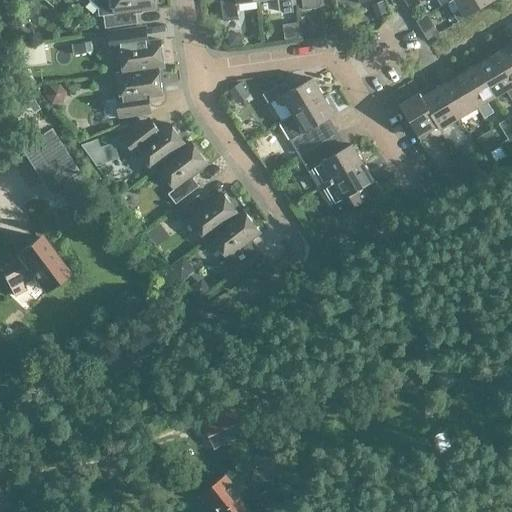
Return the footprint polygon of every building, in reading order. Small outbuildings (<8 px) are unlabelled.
[(100,0),(101,2),(103,5),(106,7),(107,16),(107,17),(108,17),(109,29),(137,25),(136,13),(156,10),(154,0),(100,0)] [(258,2),(257,0),(220,0),(224,22),(239,20),(237,5),(258,2)] [(290,0),(257,0),(258,2),(268,0),(278,0),(281,14),(292,12),(290,0)] [(302,0),(304,11),(319,9),(322,4),(322,0),(321,0),(302,0)] [(418,0),(410,0),(405,3),(410,11),(421,4),(418,0)] [(454,0),(461,10),(454,15),(459,23),(496,0),(454,0)] [(428,41),(439,35),(434,27),(423,34),(428,41)] [(140,44),(138,28),(109,32),(111,48),(119,47),(123,74),(159,69),(159,70),(165,69),(160,41),(140,44)] [(511,45),(496,55),(511,81),(511,45)] [(511,81),(496,55),(478,66),(496,97),(507,91),(511,98),(511,81)] [(0,88),(14,80),(0,56),(0,88)] [(459,77),(478,108),(484,118),(494,113),(487,103),(496,97),(478,66),(459,77)] [(123,74),(117,75),(121,103),(117,103),(119,119),(152,115),(149,99),(163,97),(159,70),(159,69),(123,74)] [(459,77),(440,88),(459,119),(478,108),(459,77)] [(323,98),(313,79),(291,92),(285,82),(263,95),(269,105),(275,102),(277,105),(284,106),(287,105),(293,115),(294,115),(323,98)] [(247,95),(241,85),(231,91),(237,101),(247,95)] [(440,88),(423,99),(422,99),(443,134),(442,135),(445,139),(450,136),(451,129),(449,125),(459,119),(440,88)] [(422,99),(423,99),(420,95),(400,106),(419,138),(430,131),(432,135),(439,137),(442,135),(443,134),(422,99)] [(294,115),(293,115),(280,123),(300,157),(322,144),(313,129),(335,116),(323,98),(294,115)] [(149,118),(143,123),(122,138),(133,152),(136,150),(153,172),(158,168),(186,146),(169,124),(159,132),(149,118)] [(491,131),(484,135),(478,139),(484,150),(498,142),(491,131)] [(191,142),(186,146),(158,168),(175,190),(168,195),(175,205),(199,187),(192,177),(208,165),(191,142)] [(330,158),(322,144),(300,157),(319,190),(363,164),(352,145),(330,158)] [(57,146),(30,163),(51,196),(78,179),(57,146)] [(462,148),(454,153),(461,164),(468,159),(462,148)] [(461,164),(454,153),(447,157),(453,168),(461,164)] [(374,182),(363,164),(319,190),(336,219),(370,199),(364,189),(374,182)] [(238,215),(222,194),(206,206),(198,197),(175,214),(183,224),(189,219),(206,242),(211,238),(211,237),(239,216),(238,215)] [(243,212),(238,215),(239,216),(211,237),(211,238),(227,259),(221,264),(231,277),(254,259),(247,250),(251,247),(251,243),(250,242),(260,234),(243,212)] [(334,233),(330,246),(343,250),(347,237),(334,233)] [(0,271),(14,297),(26,290),(23,283),(35,276),(45,290),(67,274),(39,237),(18,253),(20,257),(0,268),(0,271)] [(200,298),(209,291),(206,286),(197,285),(193,289),(200,298)] [(238,406),(203,422),(215,450),(250,434),(238,406)] [(251,511),(248,511),(249,511),(239,499),(240,497),(225,478),(201,496),(211,509),(215,506),(219,511),(278,511),(285,507),(287,493),(267,490),(260,496),(258,511),(253,510),(251,511)]
